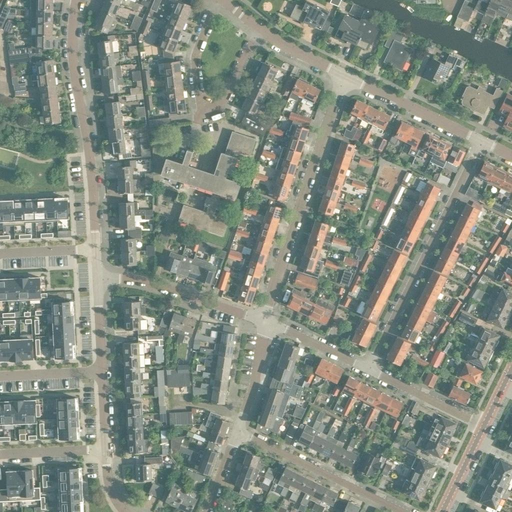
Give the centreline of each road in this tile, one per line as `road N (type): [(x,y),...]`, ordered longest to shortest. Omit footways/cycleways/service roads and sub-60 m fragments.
road 1 (residential): [(263,320),(342,76)]
road 2 (residential): [(481,143),(370,370)]
road 3 (residential): [(96,248),(71,44),(77,0)]
road 4 (residential): [(214,0),(193,50),(200,100),(223,102),(257,29)]
road 5 (residential): [(414,511),(237,430)]
road 6 (residential): [(263,320),(154,285),(99,281)]
road 7 (residential): [(481,143),(342,76)]
road 8 (residential): [(484,424),(370,370)]
